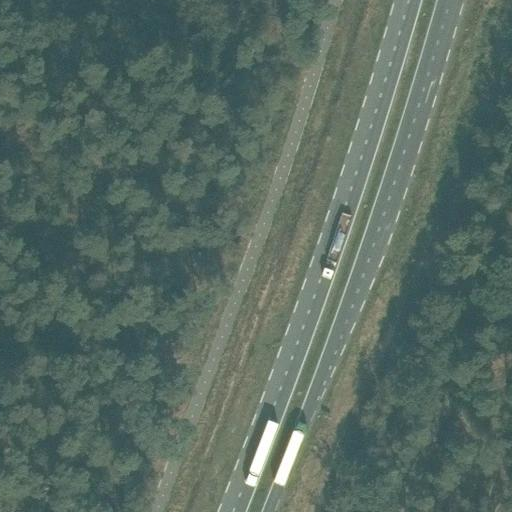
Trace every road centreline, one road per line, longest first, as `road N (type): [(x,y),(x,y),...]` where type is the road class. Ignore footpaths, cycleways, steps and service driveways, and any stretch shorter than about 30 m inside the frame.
road 1 (primary): [(415,0),(330,272),(239,511)]
road 2 (primary): [(265,511),(358,266),(441,0)]
